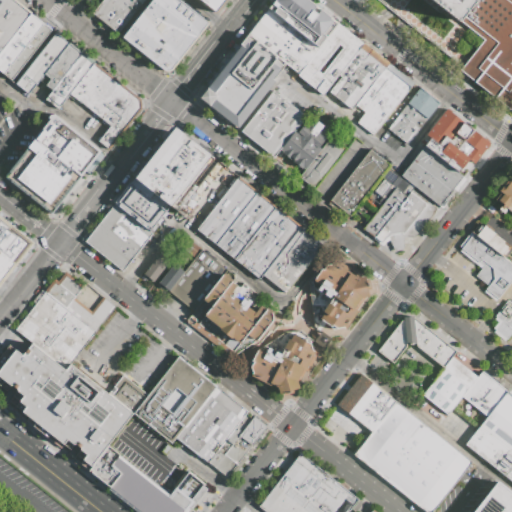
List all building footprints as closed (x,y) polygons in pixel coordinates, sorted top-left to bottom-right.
[(0,26),(19,4),(14,0),(3,0),(0,4),(0,26)] [(116,0),(101,21),(92,14),(102,0),(116,0)] [(117,33),(101,21),(116,0),(136,0),(140,3),(117,33)] [(193,44),(146,8),(152,0),(156,0),(200,35),(193,44)] [(200,35),(156,0),(179,0),(209,24),(200,35)] [(223,0),(215,12),(202,2),(203,0),(223,0)] [(274,0),(307,0),(337,23),(318,48),(267,9),(274,0)] [(476,0),(459,23),(429,0),(476,0)] [(459,23),(476,0),(511,0),(511,106),(508,112),(458,72),(482,41),(459,23)] [(19,4),(0,26),(0,51),(31,13),(19,4)] [(187,52),(140,16),(146,8),(193,44),(187,52)] [(267,9),(318,48),(297,74),(286,65),(249,36),(247,35),(267,9)] [(0,51),(31,13),(36,18),(0,63),(0,51)] [(187,52),(171,71),(169,72),(167,73),(165,72),(123,38),(140,16),(187,52)] [(0,63),(36,18),(43,23),(2,74),(0,72),(0,63)] [(43,23),(51,30),(10,80),(2,74),(43,23)] [(362,43),(325,90),(321,95),(296,75),(297,74),(318,48),(337,23),(362,43)] [(55,32),(14,85),(28,95),(44,74),(68,44),(55,32)] [(249,36),(286,65),(274,81),(238,52),(242,47),(241,46),(249,36)] [(362,43),(387,62),(354,105),(351,110),(325,90),(362,43)] [(81,54),(68,44),(44,74),(50,78),(45,85),(52,90),(81,54)] [(274,81),(276,82),(263,98),(225,68),(238,52),(274,81)] [(44,98),(57,109),(70,95),(94,65),(81,54),(52,90),(44,98)] [(387,62),(413,82),(371,135),(355,122),(363,112),(354,105),(387,62)] [(104,73),(94,65),(70,95),(80,103),(104,73)] [(225,68),(263,98),(249,116),(211,84),(225,68)] [(111,79),(104,73),(80,103),(87,109),(111,79)] [(87,109),(94,114),(117,84),(111,79),(87,109)] [(117,84),(94,114),(109,126),(119,133),(138,108),(138,101),(117,84)] [(211,84),(249,116),(237,130),(200,100),(208,90),(207,89),(211,84)] [(418,87),(438,102),(408,145),(387,129),(418,87)] [(306,170),(303,168),(301,170),(292,163),(294,160),(292,158),(290,160),(282,153),(283,152),(280,150),(274,158),(241,132),(273,92),(306,117),(296,129),(299,132),(308,121),(311,124),(314,120),(325,129),(327,126),(334,132),(321,147),(323,149),(306,170)] [(445,108),(489,143),(473,163),(468,159),(457,171),(424,145),(429,137),(425,134),(445,108)] [(35,137),(50,116),(53,115),(98,151),(80,174),(35,137)] [(177,125),(218,158),(215,160),(176,210),(170,205),(135,178),(177,125)] [(109,126),(97,142),(107,149),(119,133),(109,126)] [(66,193),(57,185),(20,156),(35,137),(80,174),(66,193)] [(347,149),(316,189),(301,177),(306,170),(323,149),(332,137),(347,149)] [(423,146),(461,176),(449,191),(412,161),(423,146)] [(330,200),(370,150),(390,166),(351,216),(351,217),(330,200)] [(41,205),(4,174),(20,156),(57,185),(41,205)] [(215,160),(236,177),(196,228),(175,211),(176,210),(215,160)] [(412,161),(449,191),(440,206),(400,175),(412,161)] [(135,177),(135,178),(170,205),(149,231),(139,223),(115,203),(135,177)] [(236,177),(246,185),(205,236),(204,237),(195,230),(196,228),(236,177)] [(511,178),(511,196),(505,206),(498,200),(503,194),(499,190),(510,177),(511,178)] [(41,205),(57,185),(66,193),(51,212),(41,205)] [(246,185),(256,192),(215,244),(205,236),(246,185)] [(362,230),(365,226),(395,188),(406,197),(395,211),(374,239),(362,230)] [(256,192),(274,207),(233,259),(215,244),(256,192)] [(419,230),(395,211),(406,197),(411,192),(435,210),(419,230)] [(104,215),(114,203),(115,203),(139,223),(129,235),(104,215)] [(274,207),(299,227),(258,279),(233,259),(274,207)] [(395,211),(419,230),(412,239),(402,238),(402,252),(397,252),(392,254),(389,237),(386,239),(380,244),(374,239),(395,211)] [(94,228),(104,215),(129,235),(118,248),(94,228)] [(0,218),(0,280),(30,243),(0,218)] [(151,233),(121,270),(109,260),(118,248),(129,235),(139,223),(149,231),(151,233)] [(495,235),(509,246),(503,254),(492,246),(478,235),(486,225),(497,233),(495,235)] [(299,227),(311,236),(273,284),(262,275),(299,227)] [(94,228),(118,248),(109,260),(84,241),(94,228)] [(492,246),(477,265),(456,248),(472,229),(478,235),(492,246)] [(311,236),(322,245),(284,292),(273,284),(311,236)] [(200,249),(193,258),(181,248),(187,240),(200,249)] [(492,246),(503,254),(504,255),(504,258),(511,264),(511,279),(495,300),(483,291),(487,285),(475,275),(480,268),(477,265),(492,246)] [(212,260),(180,301),(167,292),(184,271),(200,250),(212,260)] [(168,263),(154,282),(143,274),(158,255),(168,263)] [(350,271),(333,296),(331,295),(330,296),(325,293),(326,291),(322,289),(320,291),(315,287),(317,285),(312,282),(321,268),(323,269),(330,258),(350,271)] [(225,269),(192,311),(180,301),(212,260),(225,269)] [(184,271),(167,292),(157,284),(173,263),(184,271)] [(65,308),(44,292),(54,279),(57,281),(65,271),(83,285),(73,297),(65,308)] [(358,277),(366,276),(369,296),(361,297),(353,310),(333,296),(350,271),(358,277)] [(248,299),(251,301),(249,305),(248,305),(247,306),(260,316),(267,307),(272,310),(273,320),(256,342),(248,335),(241,345),(232,338),(231,339),(219,330),(220,329),(204,317),(212,306),(203,300),(224,273),(233,280),(232,282),(236,286),(230,293),(241,301),(243,298),(246,300),(248,299)] [(44,292),(65,308),(95,332),(65,369),(33,343),(14,329),(44,292)] [(333,296),(353,310),(357,312),(346,328),(344,327),(337,328),(332,324),(331,325),(319,317),(333,296)] [(91,311),(102,297),(115,306),(95,332),(65,308),(73,297),(91,311)] [(508,300),(511,303),(511,332),(506,340),(494,330),(501,322),(495,316),(508,300)] [(376,351),(403,318),(413,317),(420,323),(456,352),(452,358),(443,368),(415,346),(413,344),(409,344),(407,346),(392,364),(376,351)] [(283,396),(283,393),(279,395),(277,389),(246,374),(252,374),(251,368),(253,362),(251,361),(257,349),(259,350),(259,349),(266,352),(268,348),(271,349),(269,354),(274,356),(276,352),(281,354),(288,340),(290,341),(293,334),(307,340),(306,343),(314,346),(312,350),(314,352),(305,372),(302,371),(297,381),(299,389),(293,390),(294,393),(283,396)] [(71,364),(108,393),(134,414),(108,446),(89,471),(73,458),(81,449),(75,444),(68,454),(19,415),(22,411),(9,400),(13,395),(18,389),(12,385),(7,391),(0,385),(0,356),(9,345),(23,356),(33,343),(65,369),(66,370),(71,364)] [(197,372),(152,428),(134,414),(148,396),(179,357),(197,372)] [(477,378),(453,408),(447,415),(422,395),(443,368),(452,358),(477,378)] [(216,387),(176,437),(171,443),(152,428),(197,372),(216,387)] [(482,372),(491,379),(462,415),(453,408),(477,378),(482,372)] [(348,413),(336,404),(361,373),(372,382),(348,413)] [(148,396),(134,414),(108,393),(122,375),(148,396)] [(462,415),(491,379),(499,385),(470,422),(462,415)] [(348,413),(372,382),(385,392),(360,422),(348,413)] [(499,385),(507,392),(478,428),(470,422),(499,385)] [(216,387),(232,399),(192,450),(176,437),(216,387)] [(360,422),(385,392),(396,401),(372,431),(360,422)] [(511,481),(465,444),(478,428),(507,392),(511,395),(511,481)] [(232,399),(248,412),(236,427),(218,450),(208,462),(192,450),(232,399)] [(372,431),(396,401),(472,461),(432,511),(426,511),(353,454),(372,431)] [(254,416),(267,426),(252,446),(239,436),(242,432),(254,416)] [(218,450),(236,427),(242,432),(239,436),(252,446),(237,465),(218,450)] [(89,471),(141,511),(185,511),(189,508),(191,509),(208,488),(205,485),(186,470),(167,493),(108,446),(89,471)] [(218,450),(237,465),(228,478),(208,462),(218,450)] [(358,499),(348,511),(264,511),(259,508),(300,454),(358,499)] [(511,511),(511,493),(494,480),(471,511),(511,511)]
